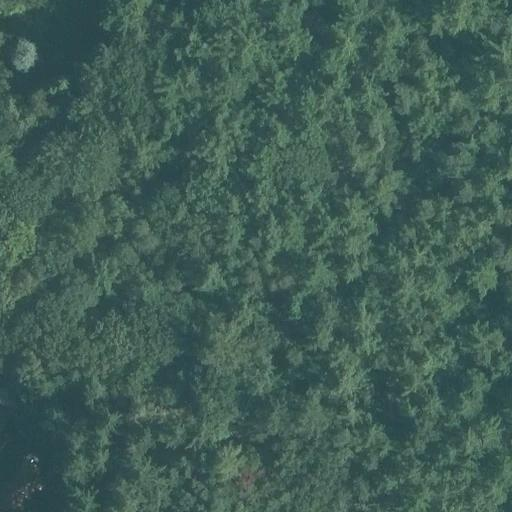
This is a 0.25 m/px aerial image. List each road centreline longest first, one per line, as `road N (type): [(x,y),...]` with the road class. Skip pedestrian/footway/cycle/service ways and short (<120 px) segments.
road 1 (track): [(511,18),(271,476)]
road 2 (tertiary): [(313,511),(140,371),(0,287)]
